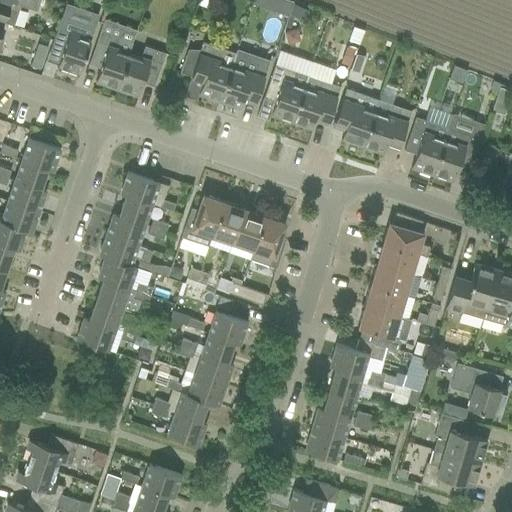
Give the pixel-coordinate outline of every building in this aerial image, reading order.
[(0,0),(0,21),(2,22),(2,21),(13,25),(19,9),(14,7),(16,1),(35,7),(37,0),(0,0)] [(286,14),(290,2),(285,0),(255,0),(254,3),(286,14)] [(55,31),(49,50),(61,54),(57,64),(56,68),(77,75),(84,56),(89,41),(93,29),(98,14),(65,3),(60,17),(55,31)] [(292,3),(288,14),(292,16),(306,22),(310,11),(292,3)] [(99,30),(94,45),(87,64),(99,68),(95,81),(116,88),(127,54),(116,50),(120,38),(99,30)] [(295,30),(284,32),(287,43),(294,42),(297,37),(295,30)] [(185,55),(179,72),(202,80),(197,94),(218,101),(230,67),(235,54),(223,50),(202,43),(196,59),(185,55)] [(127,54),(116,88),(137,96),(141,82),(153,86),(164,53),(143,46),(139,58),(127,54)] [(346,46),(340,63),(349,66),(354,49),(346,46)] [(230,67),(218,101),(239,108),(241,102),(244,95),(256,99),(262,80),(267,65),(269,60),(237,48),(235,54),(230,67)] [(355,53),(349,69),(357,72),(363,56),(355,53)] [(33,55),(29,66),(39,69),(43,59),(33,55)] [(274,64),(269,78),(262,97),(274,101),(269,114),(290,121),(307,75),(274,64)] [(453,65),(448,79),(460,83),(462,84),(466,70),(453,65)] [(307,75),(290,121),(311,129),(316,115),(328,119),(339,86),(307,75)] [(499,86),(491,110),(503,114),(511,90),(499,86)] [(345,88),(340,102),(333,121),(345,125),(340,139),(361,146),(377,99),(345,88)] [(410,110),(377,99),(361,146),(382,153),(387,140),(399,144),(410,110)] [(410,131),(403,149),(415,154),(410,167),(431,174),(447,127),(452,114),(429,106),(424,119),(415,116),(410,131)] [(447,127),(431,174),(452,181),(457,168),(468,172),(480,139),(459,131),(447,127)] [(28,138),(20,159),(52,170),(59,149),(28,138)] [(0,151),(15,157),(17,149),(1,144),(0,148),(0,151)] [(52,170),(20,159),(13,180),(45,191),(45,190),(40,188),(46,169),(52,171),(52,170)] [(0,166),(0,175),(7,178),(10,170),(0,166)] [(151,204),(152,201),(158,182),(126,171),(119,193),(151,204)] [(473,171),(469,182),(476,184),(480,173),(473,171)] [(45,191),(13,180),(6,200),(38,211),(45,191)] [(118,215),(112,213),(144,224),(151,204),(119,193),(124,195),(118,215)] [(190,207),(184,226),(180,236),(207,246),(211,235),(222,201),(201,194),(196,209),(190,207)] [(174,203),(159,198),(156,205),(172,210),(174,203)] [(6,200),(0,218),(0,220),(31,231),(38,211),(6,200)] [(222,201),(211,235),(231,242),(243,208),(222,201)] [(263,215),(243,208),(231,242),(252,249),(263,215)] [(429,246),(419,243),(422,232),(418,231),(421,221),(395,212),(392,223),(388,222),(381,243),(416,253),(426,256),(429,246)] [(112,213),(105,234),(137,245),(144,224),(112,213)] [(252,249),(248,258),(269,266),(273,256),(274,252),(278,254),(278,255),(279,255),(279,256),(285,237),(280,236),(284,222),(263,215),(252,249)] [(0,243),(18,250),(25,230),(31,232),(31,231),(0,220),(0,243)] [(151,220),(149,226),(164,231),(166,225),(151,220)] [(164,231),(149,226),(147,233),(162,239),(164,231)] [(137,245),(105,234),(98,255),(103,257),(103,256),(130,265),(137,245)] [(0,243),(0,266),(6,268),(12,249),(18,250),(0,243)] [(381,243),(375,264),(410,274),(416,253),(381,243)] [(103,256),(103,257),(96,277),(128,288),(135,267),(130,265),(103,256)] [(138,259),(135,267),(151,272),(153,265),(138,259)] [(482,318),(496,270),(474,263),(470,277),(454,272),(444,307),(482,318)] [(375,264),(369,285),(404,295),(410,274),(375,264)] [(162,266),(159,275),(166,278),(169,268),(162,266)] [(172,266),(169,275),(179,279),(182,269),(172,266)] [(436,282),(445,285),(450,268),(441,266),(436,282)] [(195,281),(198,270),(190,267),(186,277),(195,281)] [(208,274),(198,270),(195,281),(205,284),(208,274)] [(511,274),(496,270),(482,318),(511,326),(511,274)] [(128,288),(96,277),(102,279),(95,299),(121,308),(128,288)] [(235,295),(239,285),(219,278),(216,288),(235,295)] [(445,285),(436,282),(432,297),(441,300),(445,285)] [(137,283),(135,290),(149,295),(151,288),(137,283)] [(239,285),(235,295),(261,305),(265,294),(239,285)] [(369,285),(363,306),(398,316),(404,295),(369,285)] [(149,295),(135,290),(132,298),(146,303),(149,295)] [(114,328),(121,331),(135,335),(137,329),(130,326),(135,313),(121,308),(95,299),(88,319),(83,317),(82,317),(114,328)] [(363,306),(357,327),(361,328),(358,339),(396,350),(399,339),(397,339),(391,337),(398,316),(363,306)] [(424,323),(432,325),(437,310),(429,307),(424,323)] [(214,311),(207,333),(233,341),(233,342),(238,344),(246,322),(214,311)] [(82,317),(76,337),(75,339),(107,350),(114,328),(82,317)] [(203,323),(188,317),(186,324),(201,330),(203,323)] [(135,335),(121,331),(119,338),(132,343),(135,335)] [(207,333),(205,337),(200,353),(232,364),(232,363),(226,361),(233,342),(233,341),(207,333)] [(179,346),(194,351),(196,344),(181,338),(179,346)] [(335,344),(328,366),(334,368),(361,375),(363,368),(367,353),(335,344)] [(194,351),(179,346),(176,353),(192,358),(194,351)] [(440,348),(437,352),(437,359),(450,362),(454,358),(453,352),(440,348)] [(200,353),(193,373),(225,384),(232,364),(200,353)] [(456,362),(449,387),(459,390),(470,393),(466,406),(467,406),(498,415),(506,390),(498,388),(501,375),(466,365),(456,362)] [(355,396),(361,375),(334,368),(328,388),(355,396)] [(369,369),(367,377),(382,381),(383,381),(385,374),(369,369)] [(406,369),(401,387),(409,389),(419,392),(424,374),(406,369)] [(193,373),(186,393),(186,394),(218,405),(225,384),(193,373)] [(382,381),(367,377),(365,384),(380,388),(382,381)] [(180,392),(180,391),(183,384),(167,379),(165,387),(180,392)] [(393,385),(388,400),(405,405),(409,392),(409,389),(401,387),(393,385)] [(317,406),(316,407),(349,416),(355,396),(328,388),(322,408),(317,406)] [(180,392),(173,412),(200,421),(206,401),(186,394),(186,393),(180,391),(180,392)] [(155,397),(152,405),(167,410),(170,403),(155,397)] [(111,404),(107,413),(117,417),(120,407),(111,404)] [(167,410),(152,405),(149,412),(165,417),(167,410)] [(349,416),(316,407),(310,428),(342,437),(349,416)] [(354,418),(370,423),(372,416),(357,411),(354,418)] [(205,423),(200,421),(173,412),(166,434),(198,445),(205,423)] [(433,435),(436,436),(432,449),(479,463),(486,440),(460,432),(463,420),(440,413),(433,435)] [(370,423),(354,418),(352,425),(368,430),(370,423)] [(342,437),(310,428),(304,449),(336,459),(342,437)] [(26,461),(54,471),(58,460),(70,464),(77,443),(50,434),(46,446),(29,440),(26,448),(30,450),(26,461)] [(432,449),(428,463),(425,462),(419,484),(447,492),(451,480),(472,486),(479,463),(432,449)] [(94,450),(92,456),(96,464),(103,466),(107,454),(94,450)] [(342,460),(358,465),(360,457),(344,453),(342,460)] [(54,471),(26,461),(22,472),(18,471),(15,480),(32,486),(29,497),(67,511),(67,510),(71,511),(73,511),(86,511),(90,504),(60,494),(62,486),(51,482),(54,471)] [(141,486),(173,496),(180,475),(148,464),(141,486)] [(396,468),(394,476),(405,480),(407,471),(396,468)] [(120,478),(135,484),(138,476),(122,471),(120,478)] [(106,473),(99,494),(112,498),(115,492),(120,478),(106,473)] [(293,489),(286,511),(320,511),(324,499),(332,502),(336,489),(336,488),(306,479),(302,492),(293,489)] [(173,496),(141,486),(134,506),(151,511),(160,511),(167,495),(172,497),(173,496)] [(112,498),(128,504),(130,497),(115,492),(112,498)] [(6,511),(66,511),(67,511),(29,497),(25,508),(7,503),(4,511),(6,511)] [(128,504),(112,498),(110,507),(126,511),(151,511),(134,506),(128,504)]
